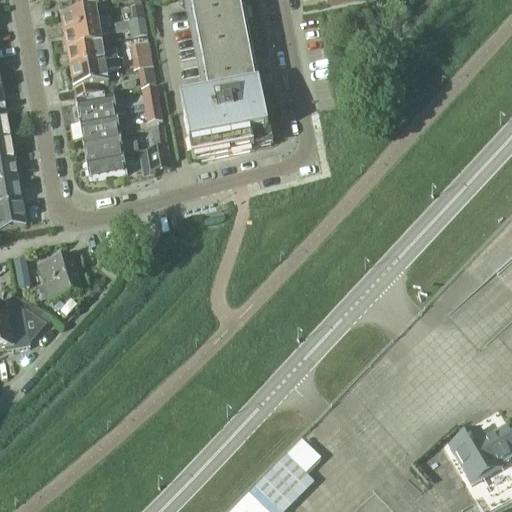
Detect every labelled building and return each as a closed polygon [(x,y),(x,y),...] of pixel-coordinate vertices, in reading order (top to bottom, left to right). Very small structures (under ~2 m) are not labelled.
[(56,0),(58,8),(96,1),(96,0),(56,0)] [(267,138),(240,0),(206,0),(188,4),(207,98),(179,104),(191,165),(253,153),(251,141),(267,138)] [(130,11),(132,24),(143,22),(141,9),(130,11)] [(106,29),(112,28),(110,19),(96,22),(95,13),(60,19),(63,36),(106,29)] [(106,29),(63,36),(66,53),(101,47),(99,39),(130,34),(131,42),(147,40),(143,22),(132,24),(112,28),(106,29)] [(102,55),(101,47),(66,53),(69,70),(117,62),(115,52),(102,55)] [(140,49),(129,51),(132,65),(151,61),(149,52),(140,53),(140,49)] [(153,70),(151,61),(132,65),(134,74),(153,70)] [(117,62),(69,70),(73,92),(74,92),(75,101),(98,97),(97,88),(107,86),(105,74),(119,72),(117,62)] [(144,111),(158,109),(155,92),(141,94),(144,111)] [(78,125),(116,119),(125,117),(124,112),(115,113),(112,99),(75,105),(78,125)] [(161,125),(158,109),(144,111),(147,128),(161,125)] [(116,119),(78,125),(81,145),(119,138),(116,119)] [(0,145),(9,143),(6,122),(0,122),(0,145)] [(151,132),(155,152),(161,151),(166,150),(162,130),(151,132)] [(85,164),(122,158),(138,155),(136,145),(121,148),(119,138),(81,145),(85,164)] [(0,167),(13,165),(9,143),(0,145),(0,167)] [(161,151),(155,152),(147,154),(150,174),(165,171),(161,151)] [(122,158),(85,164),(88,184),(126,178),(122,158)] [(13,165),(0,167),(0,189),(17,186),(13,165)] [(0,211),(21,208),(17,186),(0,189),(0,211)] [(0,233),(25,229),(21,208),(0,211),(0,233)] [(70,259),(37,269),(47,305),(81,296),(70,259)] [(24,262),(14,264),(19,292),(29,290),(24,262)] [(70,303),(60,314),(65,319),(66,320),(71,313),(76,308),(70,303)] [(29,351),(22,313),(7,315),(6,309),(0,309),(0,352),(11,351),(12,354),(29,351)] [(449,450),(471,488),(501,471),(499,468),(511,459),(511,444),(504,431),(485,443),(479,433),(449,450)] [(301,444),(286,459),(305,478),(320,463),(301,444)] [(263,511),(248,497),(233,511),(263,511)]
